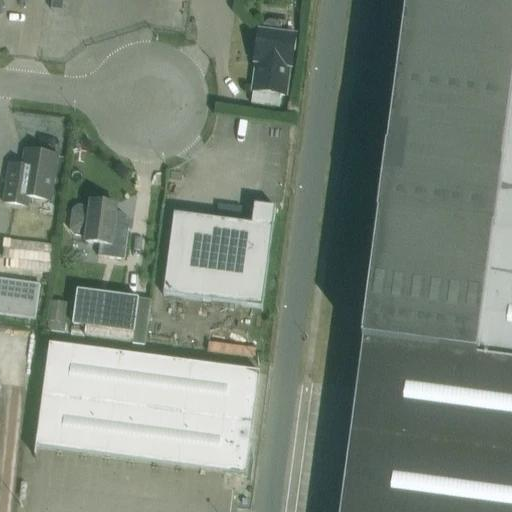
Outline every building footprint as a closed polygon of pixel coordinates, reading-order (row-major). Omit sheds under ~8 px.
[(511,0),(407,0),(362,345),(476,360),(511,365),(511,0)] [(256,64),(251,105),(279,109),(280,96),(285,97),(289,69),(291,69),(296,37),(280,35),(281,28),(276,22),(269,21),(263,26),(262,33),(258,32),(253,64),(256,64)] [(67,160),(25,153),(22,169),(9,167),(3,204),(28,208),(30,199),(50,202),(57,159),(67,160)] [(116,207),(90,204),(89,209),(78,208),(73,212),(70,231),(74,237),(86,238),(85,244),(99,245),(98,258),(124,261),(128,231),(114,229),(116,207)] [(275,209),(254,206),(251,226),(174,216),(163,297),(262,310),(275,209)] [(0,280),(0,316),(35,321),(40,286),(0,280)] [(77,292),(72,326),(86,328),(85,337),(132,343),(138,300),(77,292)] [(51,303),(48,323),(64,325),(67,305),(51,303)] [(207,354),(255,360),(257,348),(209,342),(207,354)] [(511,511),(511,365),(476,360),(362,345),(352,422),(340,511),(511,511)] [(260,374),(50,346),(36,449),(246,477),(260,374)]
